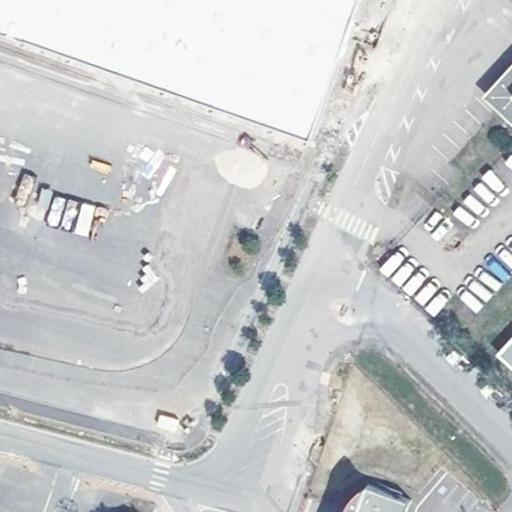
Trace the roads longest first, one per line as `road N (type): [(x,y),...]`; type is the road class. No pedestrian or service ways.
road 1 (unclassified): [(0,436),(177,482),(239,472),(261,447),(326,276),(356,288),(511,442)]
road 2 (unknown): [(351,206),(436,256),(460,261),(511,214)]
